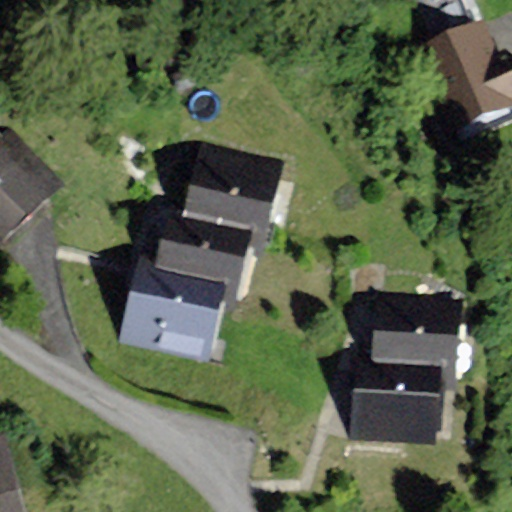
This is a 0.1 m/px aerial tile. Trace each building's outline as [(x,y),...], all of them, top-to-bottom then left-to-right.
[(448,39),(411,56),(436,110),(473,93),(448,39)] [(2,134),(0,131),(0,248),(67,182),(10,126),(2,134)] [(184,228),(246,244),(259,248),(275,187),(201,167),(184,228)] [(159,281),(217,297),(231,301),(246,244),(184,228),(174,225),(159,281)] [(143,277),(126,341),(200,361),(217,297),(159,281),(143,277)] [(369,379),(413,384),(430,386),(436,332),(375,325),(369,379)] [(359,378),(352,440),(407,446),(413,384),(369,379),(359,378)]
